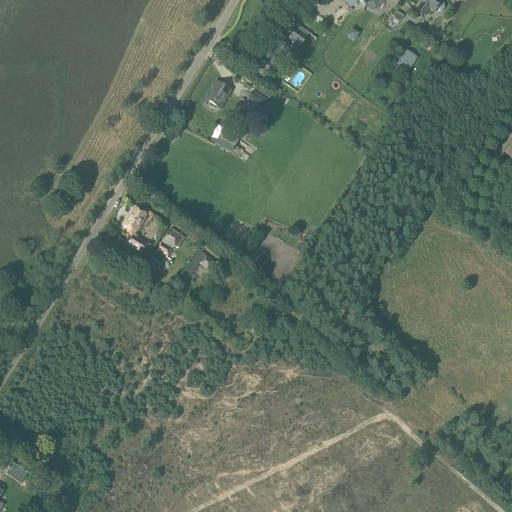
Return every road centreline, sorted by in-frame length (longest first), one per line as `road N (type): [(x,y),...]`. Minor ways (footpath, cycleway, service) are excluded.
road 1 (unclassified): [(234,0),(0,387)]
road 2 (track): [(501,511),(394,418),(380,415),(189,511)]
